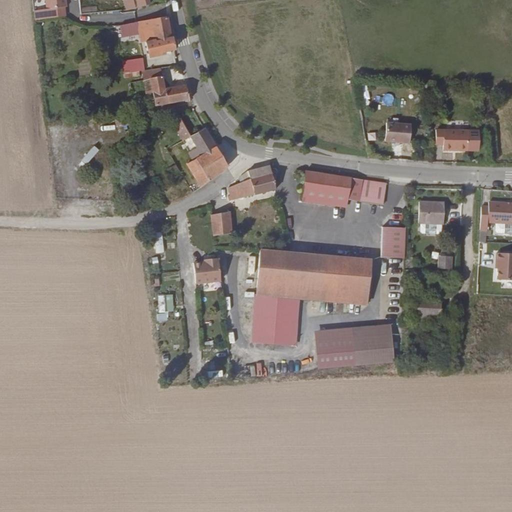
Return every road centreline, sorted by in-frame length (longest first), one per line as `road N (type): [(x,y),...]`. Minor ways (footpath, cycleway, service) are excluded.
road 1 (unknown): [(367,230),(379,298),(368,314),(314,321),(289,353),(234,345),(230,321)]
road 2 (residential): [(511,177),(372,171),(255,151)]
road 3 (residential): [(255,151),(237,143),(199,88),(176,0)]
road 4 (residential): [(255,151),(209,195),(107,228)]
road 5 (unknown): [(177,208),(195,364)]
road 6 (unknown): [(288,156),(288,190),(302,211),(367,230)]
